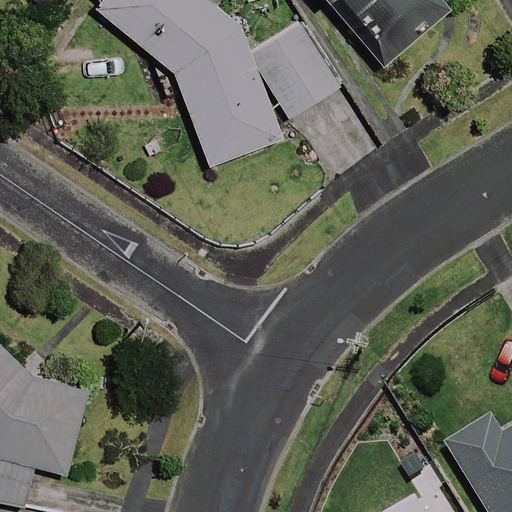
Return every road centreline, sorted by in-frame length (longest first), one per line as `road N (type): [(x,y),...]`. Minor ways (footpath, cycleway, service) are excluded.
road 1 (residential): [(0,174),(277,365)]
road 2 (residential): [(511,173),(277,365)]
road 3 (residential): [(277,365),(220,511)]
